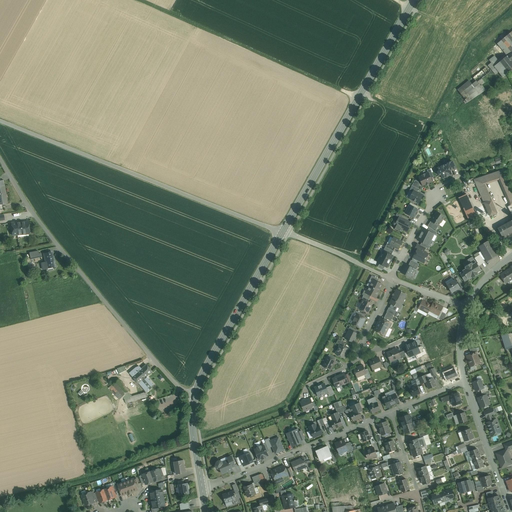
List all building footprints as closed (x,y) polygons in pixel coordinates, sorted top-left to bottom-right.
[(511,33),(511,32),(497,44),(506,54),(507,56),(511,51),(511,33)] [(511,61),(507,56),(506,54),(498,60),(499,62),(494,66),(498,72),(503,77),(511,70),(511,61)] [(498,60),(494,56),(489,60),(491,62),(494,66),(499,62),(498,60)] [(491,62),(473,77),(477,82),(478,81),(481,85),(485,82),(482,78),(492,70),(491,69),(494,66),(491,62)] [(469,81),(458,90),(460,94),(472,85),(469,81)] [(482,86),(476,90),(472,85),(460,94),(467,102),(485,90),(482,86)] [(454,160),(437,168),(439,171),(437,172),(439,176),(441,175),(443,179),(452,175),(451,171),(457,168),(454,160)] [(503,170),(474,180),(483,200),(489,197),(483,184),(499,178),(503,185),(509,183),(503,170)] [(428,173),(425,174),(421,175),(422,176),(418,177),(422,186),(426,185),(429,184),(429,183),(433,182),(431,178),(428,173)] [(511,189),(509,183),(503,185),(511,205),(508,207),(511,212),(511,211),(511,189)] [(418,193),(414,191),(413,193),(410,199),(418,203),(423,195),(418,193)] [(476,215),(466,194),(458,198),(468,219),(476,215)] [(491,199),(490,200),(489,197),(483,200),(490,216),(497,213),(491,199)] [(417,209),(409,205),(407,209),(407,210),(406,214),(414,218),(415,215),(416,215),(417,212),(418,210),(417,209)] [(511,215),(511,220),(498,228),(502,236),(511,231),(511,211),(511,212),(511,215)] [(437,212),(431,221),(438,226),(444,217),(437,212)] [(411,223),(399,217),(397,222),(394,222),(394,225),(397,227),(396,229),(401,231),(401,229),(407,232),(410,227),(409,227),(411,223)] [(438,226),(431,221),(427,226),(429,227),(435,231),(438,226)] [(28,222),(11,223),(12,235),(29,234),(29,233),(28,222)] [(427,231),(423,229),(420,235),(431,240),(434,235),(434,234),(427,231)] [(431,240),(420,235),(417,240),(422,242),(428,245),(431,240)] [(402,242),(393,238),(390,245),(395,247),(398,249),(402,242)] [(497,255),(489,241),(488,241),(489,241),(480,246),(479,246),(482,251),(486,258),(488,261),(497,255)] [(420,245),(418,244),(415,248),(417,249),(418,249),(423,252),(426,248),(420,245)] [(385,247),(383,251),(391,255),(393,251),(385,247)] [(423,252),(418,249),(417,249),(413,257),(413,258),(424,263),(428,255),(428,254),(423,252)] [(29,253),(31,259),(41,257),(41,253),(38,254),(38,251),(29,253)] [(391,255),(383,251),(380,257),(381,259),(382,259),(379,264),(385,266),(387,267),(393,256),(391,255)] [(47,268),(55,267),(51,252),(44,254),(46,262),(47,268)] [(480,255),(474,258),(478,264),(483,260),(480,255)] [(481,270),(472,257),(468,260),(470,264),(465,267),(466,269),(463,271),(460,273),(465,281),(469,279),(468,278),(471,276),(472,278),(479,274),(478,272),(481,270)] [(419,264),(411,260),(408,266),(414,269),(416,270),(419,264)] [(408,266),(405,264),(401,272),(410,277),(414,269),(408,266)] [(511,268),(500,275),(505,283),(511,278),(511,268),(511,267),(511,268)] [(377,282),(373,280),(372,281),(370,286),(379,291),(382,284),(377,282)] [(455,280),(446,285),(451,293),(459,287),(455,280)] [(379,291),(370,286),(367,292),(366,293),(371,295),(376,298),(379,291)] [(406,295),(397,290),(390,303),(391,304),(397,307),(399,308),(406,295)] [(368,301),(364,299),(363,300),(362,301),(361,302),(362,304),(359,309),(368,313),(373,303),(368,301)] [(432,305),(422,301),(421,304),(418,308),(419,308),(428,313),(429,310),(432,305)] [(443,308),(433,303),(432,305),(429,310),(439,315),(443,308)] [(393,315),(387,312),(384,318),(390,321),(393,315)] [(362,317),(356,314),(355,317),(353,318),(353,319),(353,320),(351,324),(360,328),(365,318),(362,317)] [(391,323),(380,318),(375,330),(378,332),(379,333),(380,334),(381,334),(381,333),(385,335),(391,323)] [(355,333),(350,330),(345,339),(353,343),(358,334),(355,333)] [(508,334),(501,335),(506,350),(511,348),(508,334)] [(343,347),(340,345),(335,354),(344,358),(348,349),(343,347)] [(397,349),(387,353),(390,361),(400,357),(399,353),(397,349)] [(476,353),(471,354),(467,356),(471,366),(480,363),(476,353)] [(328,357),(326,360),(325,360),(324,362),(324,363),(323,366),(330,370),(331,369),(332,367),(332,366),(335,360),(334,360),(328,357)] [(378,358),(369,361),(373,369),(382,366),(378,358)] [(139,383),(146,377),(152,371),(146,365),(141,369),(133,376),(139,383)] [(365,370),(363,365),(354,369),(357,377),(364,375),(366,379),(368,378),(365,370)] [(133,376),(141,369),(139,366),(136,369),(136,368),(130,373),(133,376)] [(436,386),(432,376),(431,373),(419,378),(421,383),(426,382),(429,389),(436,386)] [(344,374),(332,379),(336,388),(336,387),(337,389),(342,386),(341,385),(348,383),(345,375),(344,374)] [(146,377),(139,383),(147,392),(154,386),(146,377)] [(129,391),(119,379),(112,385),(123,397),(128,392),(129,391)] [(480,379),(473,382),(476,391),(480,389),(484,388),(483,388),(480,379)] [(319,397),(320,399),(333,395),(331,385),(326,387),(325,383),(313,386),(316,398),(319,397)] [(416,383),(408,386),(409,389),(412,396),(413,396),(412,396),(420,393),(417,385),(417,386),(416,383)] [(123,397),(112,385),(109,387),(120,399),(123,397)] [(128,392),(123,397),(126,400),(132,396),(128,392)] [(146,392),(127,398),(128,399),(125,400),(126,403),(148,397),(146,392)] [(458,393),(449,396),(449,395),(443,397),(441,398),(443,403),(447,401),(450,400),(451,400),(453,405),(461,403),(458,393)] [(395,394),(387,397),(386,395),(382,397),(386,407),(390,405),(390,406),(399,402),(395,394)] [(482,396),(478,398),(479,400),(478,401),(479,402),(480,403),(481,407),(489,404),(488,401),(489,400),(488,399),(487,398),(486,395),(482,396)] [(377,402),(375,397),(367,400),(369,406),(372,413),(373,413),(380,410),(377,402)] [(312,403),(310,399),(306,401),(306,400),(305,400),(304,400),(303,401),(303,402),(301,403),(304,411),(313,407),(312,403)] [(340,408),(337,402),(333,404),(337,412),(338,414),(342,413),(340,408)] [(359,403),(351,407),(351,408),(353,412),(358,410),(359,411),(362,410),(363,410),(360,403),(359,403)] [(492,409),(484,412),(486,418),(488,417),(491,416),(495,415),(492,409)] [(353,412),(350,413),(353,421),(357,419),(361,417),(361,418),(362,418),(359,411),(358,410),(353,412)] [(338,414),(337,412),(331,415),(333,421),(331,422),(334,429),(338,427),(342,425),(342,426),(343,425),(338,414)] [(464,412),(457,414),(459,424),(467,421),(464,412)] [(409,414),(400,418),(401,422),(402,422),(403,426),(412,422),(411,419),(410,416),(409,414)] [(496,419),(493,421),(491,416),(488,417),(490,422),(487,423),(491,435),(501,431),(496,419)] [(386,421),(378,424),(382,435),(390,432),(386,421)] [(412,422),(403,426),(404,429),(405,434),(408,433),(415,431),(414,429),(414,428),(413,426),(412,422)] [(319,426),(310,430),(313,437),(317,436),(318,436),(323,434),(319,426)] [(470,428),(461,431),(461,432),(464,441),(473,438),(470,428)] [(298,432),(297,429),(287,434),(289,438),(288,439),(289,440),(290,440),(291,445),(293,444),(294,446),(300,443),(300,442),(301,440),(305,439),(302,431),(298,432)] [(370,440),(367,431),(360,433),(363,442),(370,440)] [(420,438),(417,439),(420,447),(426,446),(423,437),(420,438)] [(270,441),(273,447),(275,454),(284,450),(279,438),(270,441)] [(417,439),(408,442),(411,451),(420,447),(417,439)] [(343,440),(335,443),(337,448),(336,449),(337,451),(339,452),(341,451),(343,452),(347,450),(348,450),(345,444),(343,440)] [(393,440),(384,443),(387,452),(396,450),(393,440)] [(264,446),(261,447),(261,446),(257,448),(258,448),(255,450),(259,459),(262,458),(265,457),(268,455),(267,452),(264,446)] [(328,446),(316,451),(320,460),(331,455),(330,452),(328,446)] [(374,448),(365,451),(367,459),(368,459),(371,457),(371,458),(377,456),(376,453),(374,447),(374,448)] [(420,447),(411,451),(413,457),(422,454),(420,447)] [(477,448),(467,452),(468,456),(471,455),(473,460),(480,457),(477,448)] [(506,450),(496,453),(501,468),(508,466),(511,465),(511,464),(507,451),(506,450)] [(235,456),(239,466),(253,462),(250,452),(235,456)] [(304,457),(291,462),(295,472),(307,466),(306,462),(304,457)] [(473,460),(470,461),(472,465),(474,465),(476,469),(483,466),(480,457),(473,460)] [(183,460),(174,462),(176,474),(186,473),(183,460)] [(220,468),(222,474),(232,469),(231,467),(228,460),(222,463),(220,468)] [(400,462),(392,464),(395,475),(403,472),(400,462)] [(284,466),(271,471),(277,484),(284,481),(282,477),(288,475),(286,469),(284,466)] [(375,467),(368,469),(371,479),(381,476),(378,468),(379,468),(378,466),(375,467)] [(426,466),(417,469),(420,475),(428,473),(426,466)] [(158,469),(150,472),(154,481),(162,479),(161,477),(158,469)] [(150,472),(142,474),(142,475),(145,482),(146,484),(154,481),(150,472)] [(428,473),(420,475),(423,485),(431,482),(429,477),(429,476),(428,473)] [(261,474),(255,476),(258,482),(261,481),(261,482),(265,481),(263,475),(262,475),(261,474)] [(489,475),(480,478),(481,484),(475,485),(476,488),(482,486),(483,487),(491,484),(489,479),(490,479),(489,475)] [(239,484),(241,483),(242,486),(248,484),(245,477),(237,480),(239,484)] [(134,478),(118,484),(120,490),(122,495),(128,493),(129,494),(131,493),(132,493),(131,492),(138,490),(136,485),(134,479),(134,478)] [(406,479),(398,481),(402,492),(409,489),(406,479)] [(470,481),(470,480),(464,481),(467,492),(472,490),(470,481)] [(464,481),(458,483),(461,493),(467,492),(464,481)] [(187,483),(184,484),(178,485),(179,485),(181,494),(180,495),(189,493),(187,483)] [(384,483),(375,486),(378,495),(387,492),(386,489),(385,486),(384,483)] [(112,487),(111,484),(106,485),(107,488),(104,489),(108,499),(116,497),(115,495),(112,487)] [(252,484),(244,487),(248,497),(256,494),(259,493),(257,487),(254,489),(252,484)] [(104,489),(97,492),(100,501),(100,502),(108,499),(104,489)] [(451,489),(442,492),(445,501),(445,500),(454,498),(451,489)] [(162,490),(150,492),(152,500),(164,498),(162,490)] [(233,491),(223,495),(227,507),(233,504),(231,501),(236,499),(233,491)] [(90,492),(82,495),(86,505),(94,502),(93,501),(90,492)] [(442,492),(432,495),(431,495),(434,504),(445,501),(442,492)] [(282,496),(285,509),(295,508),(294,507),(299,506),(298,501),(296,501),(296,500),(294,500),(293,493),(286,495),(282,496)] [(493,497),(488,498),(489,504),(500,501),(498,495),(493,497)] [(164,498),(152,500),(153,508),(158,507),(165,506),(164,498)] [(188,501),(180,504),(181,510),(189,508),(188,501)] [(500,501),(489,504),(491,510),(492,509),(501,507),(501,506),(500,501)]
